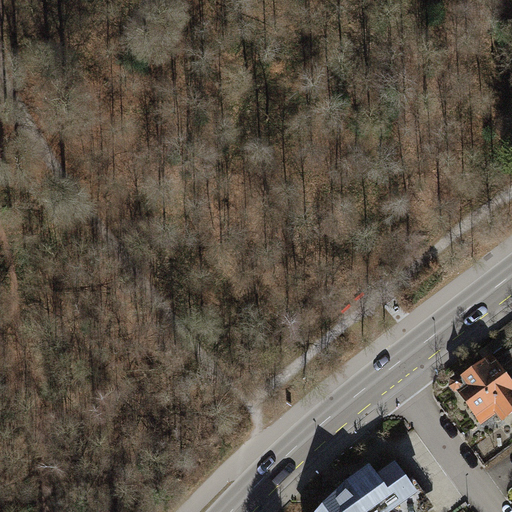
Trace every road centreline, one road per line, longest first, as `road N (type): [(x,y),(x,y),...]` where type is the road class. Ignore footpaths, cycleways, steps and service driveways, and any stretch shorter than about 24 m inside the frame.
road 1 (track): [(0,43),(7,83),(68,185),(249,414)]
road 2 (secondary): [(394,366),(283,457),(231,511)]
road 3 (residential): [(499,511),(394,366)]
road 4 (secondary): [(511,275),(394,366)]
